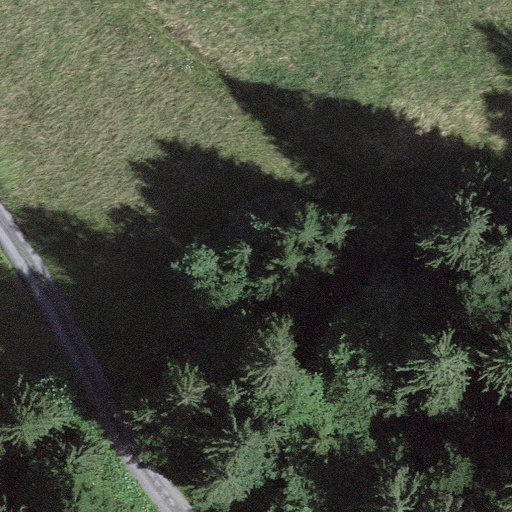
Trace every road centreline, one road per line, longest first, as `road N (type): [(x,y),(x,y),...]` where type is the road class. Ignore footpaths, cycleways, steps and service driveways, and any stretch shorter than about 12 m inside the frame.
road 1 (track): [(102,0),(121,23),(261,127),(511,301)]
road 2 (unclassified): [(179,511),(118,426),(0,222)]
